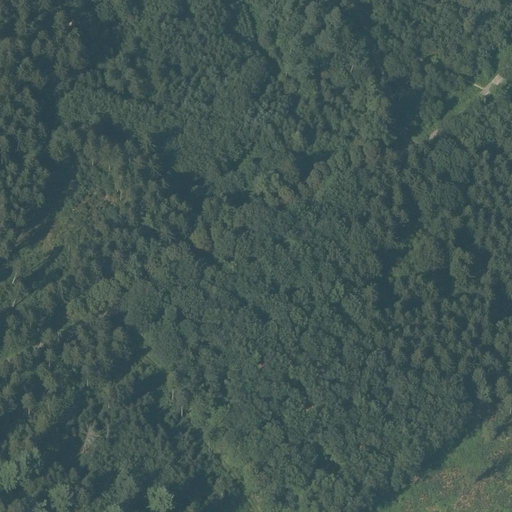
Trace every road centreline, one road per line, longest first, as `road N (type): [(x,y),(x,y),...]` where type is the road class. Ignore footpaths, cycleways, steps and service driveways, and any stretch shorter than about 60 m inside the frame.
road 1 (track): [(409,153),(0,372)]
road 2 (unknown): [(511,98),(433,70),(355,4)]
road 3 (track): [(355,4),(409,153)]
road 4 (unknown): [(119,0),(65,27),(0,93)]
road 5 (track): [(511,65),(409,153)]
